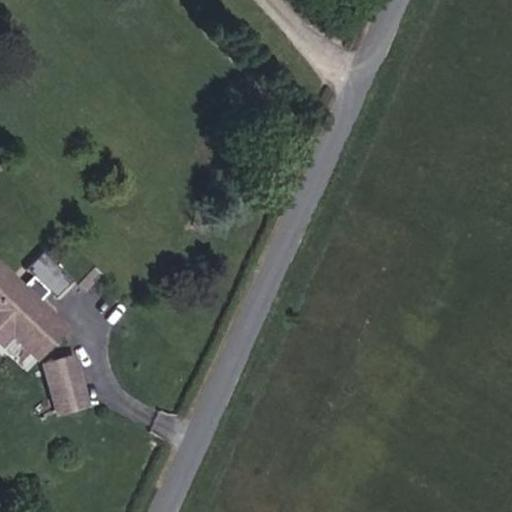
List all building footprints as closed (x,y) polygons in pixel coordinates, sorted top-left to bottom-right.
[(24,267),(53,295),(70,278),(42,249),(24,267)] [(52,319),(35,302),(28,302),(20,295),(21,288),(0,267),(0,334),(9,335),(33,359),(59,333),(48,323),(52,319)] [(35,302),(21,288),(20,295),(28,302),(35,302)] [(62,329),(52,319),(48,323),(59,333),(62,329)] [(0,334),(0,343),(9,335),(0,334)] [(85,406),(73,354),(42,362),(54,413),(85,406)]
